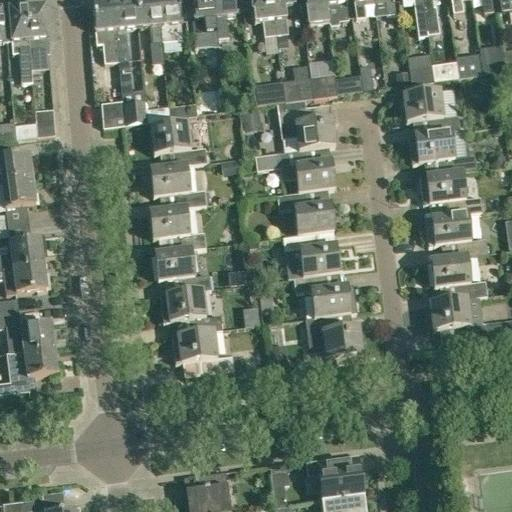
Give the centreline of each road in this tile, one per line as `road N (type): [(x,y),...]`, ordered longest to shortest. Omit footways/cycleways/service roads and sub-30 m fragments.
road 1 (residential): [(111,447),(68,0)]
road 2 (residential): [(404,408),(363,99)]
road 3 (unclassified): [(111,447),(404,408)]
